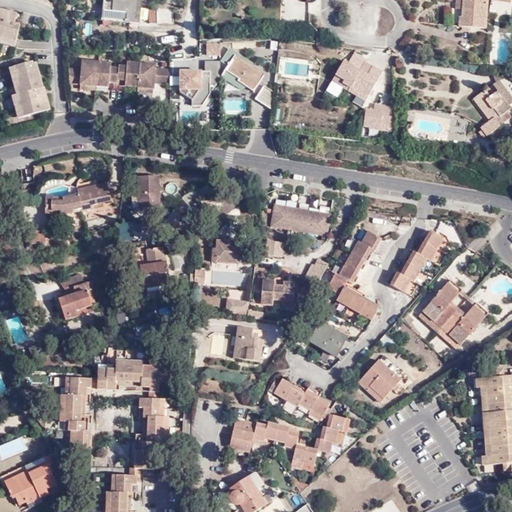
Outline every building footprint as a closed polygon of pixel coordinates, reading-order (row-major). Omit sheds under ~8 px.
[(141,0),(105,0),(104,14),(115,15),(115,22),(138,25),(141,0)] [(490,0),(455,0),(454,20),(460,21),(460,25),(488,27),(490,0)] [(494,0),(494,13),(511,13),(511,1),(494,0)] [(0,11),(0,42),(15,46),(20,27),(14,25),(9,24),(11,14),(0,11)] [(171,12),(156,12),(156,26),(171,26),(171,12)] [(9,24),(14,25),(17,16),(11,14),(9,24)] [(115,15),(104,14),(104,21),(115,22),(115,15)] [(0,47),(13,51),(15,46),(0,42),(0,47)] [(220,43),(207,43),(207,55),(220,55),(220,43)] [(266,57),(281,58),(282,43),(268,43),(266,57)] [(241,84),(248,89),(255,93),(265,77),(268,79),(271,75),(265,71),(262,75),(252,68),(237,57),(239,55),(230,48),(220,61),(229,68),(227,71),(241,80),(239,83),(241,84)] [(252,68),(254,65),(239,55),(237,57),(252,68)] [(205,70),(181,68),(180,88),(193,98),(193,104),(203,104),(221,79),(220,61),(205,61),(205,70)] [(31,64),(7,70),(15,97),(21,120),(50,112),(47,102),(38,105),(34,93),(39,92),(32,66),(31,64)] [(79,64),(79,72),(69,71),(70,87),(77,87),(77,92),(94,93),(94,90),(107,91),(108,85),(116,85),(117,83),(124,83),(124,95),(149,96),(149,91),(154,91),(155,86),(167,87),(168,72),(156,71),(156,67),(126,65),(126,68),(118,68),(118,70),(110,70),(110,66),(79,64)] [(387,74),(376,68),(375,70),(372,76),(363,71),(349,64),(343,75),(341,78),(349,83),(348,87),(354,91),(353,93),(370,103),(387,74)] [(43,91),(35,65),(32,66),(39,92),(34,93),(38,105),(47,102),(44,90),(43,91)] [(363,71),(372,76),(375,70),(366,65),(363,71)] [(221,79),(237,90),(237,89),(241,84),(239,83),(241,80),(227,71),(221,79)] [(349,83),(341,78),(337,85),(346,90),(348,87),(349,83)] [(501,97),(509,91),(501,81),(494,87),(501,97)] [(116,91),(116,95),(124,95),(124,83),(117,83),(116,85),(108,85),(107,91),(116,91)] [(244,94),(248,89),(241,84),(237,89),(244,94)] [(511,106),(511,105),(511,95),(509,91),(501,97),(494,87),(477,98),(490,116),(487,118),(490,123),(478,132),(483,138),(486,136),(500,125),(497,120),(501,117),(506,124),(511,120),(511,116),(509,113),(511,110),(511,106)] [(21,120),(15,97),(10,98),(16,121),(21,120)] [(490,116),(477,98),(474,101),(487,118),(490,116)] [(368,111),(365,129),(371,130),(370,133),(382,134),(385,107),(377,106),(377,112),(368,111)] [(488,139),(502,128),(500,125),(486,136),(488,139)] [(159,177),(138,178),(139,208),(161,207),(159,177)] [(79,195),(64,200),(47,200),(51,216),(73,216),(97,209),(96,205),(112,201),(108,183),(78,192),(79,195)] [(217,200),(202,202),(203,212),(218,210),(217,200)] [(272,225),(272,228),(328,237),(331,215),(275,207),(275,210),(273,222),(272,225)] [(43,228),(25,233),(29,246),(48,244),(43,228)] [(425,243),(418,255),(414,253),(401,276),(398,274),(391,286),(404,294),(411,283),(413,284),(427,260),(431,263),(445,239),(432,231),(425,243)] [(336,275),(328,289),(340,296),(336,302),(373,323),(381,308),(345,287),(348,282),(352,284),(372,249),(375,251),(382,240),(369,232),(362,244),(359,243),(340,277),(336,275)] [(160,284),(160,287),(172,285),(167,247),(150,249),(149,241),(133,243),(134,252),(149,250),(151,265),(142,266),(145,286),(160,284)] [(414,253),(418,255),(425,243),(421,241),(414,253)] [(217,242),(217,249),(216,263),(232,264),(237,265),(238,243),(217,242)] [(269,247),(267,258),(279,260),(281,249),(269,247)] [(401,276),(414,253),(411,250),(398,274),(401,276)] [(322,260),(313,272),(321,280),(329,267),(322,260)] [(81,277),(59,283),(65,292),(84,287),(81,277)] [(275,282),(263,281),(263,285),(263,291),(262,305),(273,306),(274,301),(283,302),(283,311),(293,311),(294,294),(295,291),(295,284),(285,283),(284,288),(275,287),(275,282)] [(443,329),(457,314),(450,308),(464,293),(452,282),(425,313),(443,329)] [(59,300),(65,322),(78,319),(76,312),(92,308),(88,291),(59,300)] [(249,315),(249,313),(250,308),(241,308),(242,302),(230,301),(230,314),(249,315)] [(464,320),(457,314),(443,329),(462,347),(490,316),(477,305),(464,320)] [(330,313),(325,321),(337,327),(341,320),(330,313)] [(239,327),(234,358),(262,363),(264,350),(258,349),(260,334),(254,333),(254,330),(239,327)] [(345,344),(315,329),(308,345),(322,351),(319,357),(335,365),(345,344)] [(421,355),(429,345),(418,335),(409,346),(421,355)] [(322,351),(308,345),(305,349),(319,357),(322,351)] [(403,375),(381,356),(367,372),(375,379),(373,382),(387,394),(403,375)] [(162,394),(163,372),(145,371),(145,366),(136,365),(128,365),(118,364),(118,369),(110,368),(109,373),(101,372),(100,378),(100,389),(109,390),(109,385),(116,385),(117,381),(142,383),(142,387),(150,388),(150,393),(162,394)] [(72,395),(68,395),(67,403),(67,412),(66,421),(70,421),(70,430),(73,430),(73,438),(72,448),(93,449),(94,431),(91,431),(87,430),(87,421),(83,421),(84,396),(89,397),(89,389),(94,389),(94,378),(73,377),(72,395)] [(488,457),(488,467),(504,466),(511,465),(511,377),(511,378),(505,378),(497,379),(484,379),(484,389),(489,388),(490,395),(490,404),(491,413),(491,422),(492,431),(492,440),(492,448),(493,457),(488,457)] [(288,402),(296,407),(297,408),(299,405),(309,411),(308,414),(321,421),(322,418),(327,421),(325,428),(324,428),(321,441),(317,440),(314,451),(296,446),(299,435),(288,432),(289,429),(268,423),(268,426),(257,424),(257,425),(248,423),(247,426),(236,423),(229,447),(250,452),(253,440),(264,443),(265,439),(285,444),(285,447),(295,450),(291,465),(302,468),(303,464),(314,467),(318,452),(329,455),(332,444),(336,445),(339,431),(342,432),(345,419),(329,415),(330,413),(327,411),(330,405),(307,391),(305,394),(282,380),(280,383),(274,380),(268,391),(288,402)] [(153,460),(153,451),(158,452),(160,452),(160,443),(164,443),(165,434),(165,425),(166,417),(161,417),(161,400),(150,400),(141,399),(141,408),(145,408),(144,416),(149,417),(148,442),(143,442),(143,450),(139,450),(136,450),(135,467),(141,467),(157,468),(157,460),(153,460)] [(293,412),(296,407),(288,402),(284,407),(293,412)] [(0,435),(23,425),(18,413),(0,420),(0,435)] [(50,456),(44,459),(46,463),(31,470),(33,474),(7,486),(13,501),(16,499),(20,507),(28,504),(28,506),(49,497),(47,492),(59,487),(50,466),(54,465),(50,456)] [(138,475),(140,476),(141,467),(135,467),(130,466),(130,475),(138,475)] [(33,474),(31,470),(5,481),(7,486),(33,474)] [(236,510),(238,510),(238,511),(255,511),(266,506),(261,499),(264,498),(258,488),(263,485),(255,472),(227,490),(226,493),(226,496),(226,499),(226,501),(228,504),(228,505),(230,507),(233,509),(236,510)] [(128,511),(129,493),(133,493),(133,484),(138,485),(138,475),(130,475),(118,474),(117,492),(112,492),(112,500),(111,509),(111,511),(128,511)] [(28,506),(30,511),(34,511),(53,504),(49,497),(28,506)] [(400,511),(392,498),(369,511),(400,511)]
